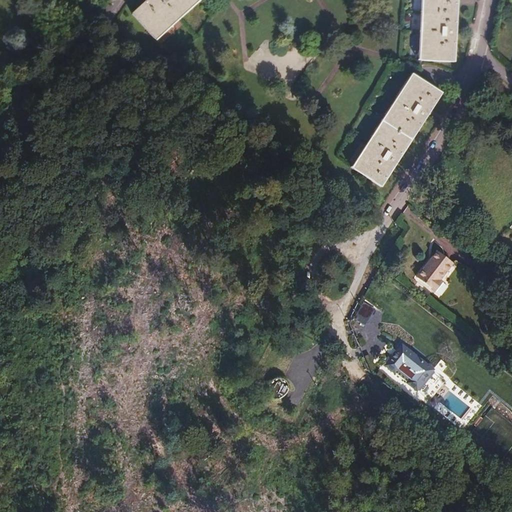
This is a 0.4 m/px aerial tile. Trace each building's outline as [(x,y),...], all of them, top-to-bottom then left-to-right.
[(147,0),(132,14),(153,37),(195,0),(147,0)] [(426,0),(423,62),(454,63),(457,0),(426,0)] [(356,172),(382,188),(442,96),(416,78),(356,172)] [(439,255),(432,264),(447,276),(454,266),(439,255)] [(447,276),(432,264),(419,281),(437,295),(444,286),(441,283),(447,276)] [(418,394),(425,400),(441,379),(435,375),(405,350),(389,370),(397,376),(405,367),(419,378),(410,387),(418,394)] [(441,379),(425,400),(429,403),(446,383),(441,379)] [(285,400),(287,398),(288,396),(289,393),(289,391),(288,388),(286,386),(283,385),(281,384),(278,385),(276,386),(274,388),(273,391),(272,393),(273,396),(275,398),(277,400),(279,401),(282,401),(285,400)]
